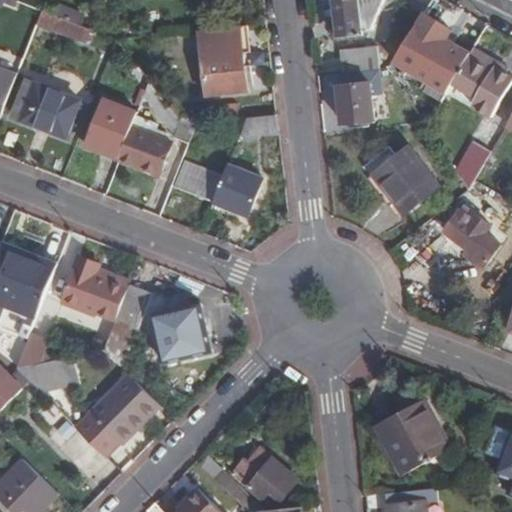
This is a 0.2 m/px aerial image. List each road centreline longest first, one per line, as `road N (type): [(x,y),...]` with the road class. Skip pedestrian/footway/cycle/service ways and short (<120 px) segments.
road 1 (residential): [(276,284),(0,178)]
road 2 (residential): [(288,0),(317,255)]
road 3 (residential): [(286,340),(116,511)]
road 4 (residential): [(325,355),(344,511)]
road 5 (residential): [(369,324),(511,381)]
